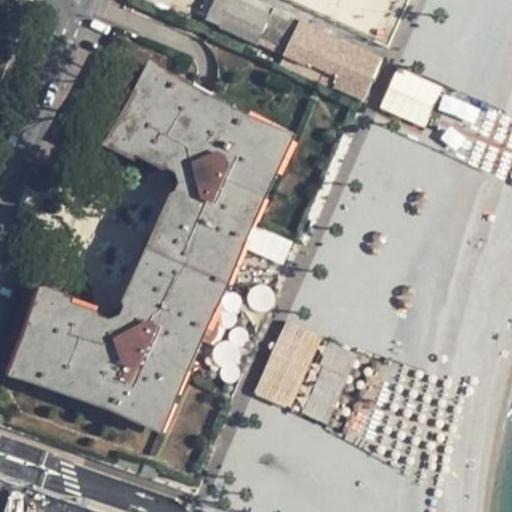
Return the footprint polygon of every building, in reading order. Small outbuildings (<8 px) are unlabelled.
[(269,15),(230,0),(214,0),(207,19),(259,43),(269,15)] [(378,59),(312,25),(312,35),(317,38),(310,48),(290,39),(282,60),(360,95),(378,59)] [(292,120),(150,53),(117,127),(192,159),(128,312),(46,281),(13,368),(170,423),(292,120)] [(424,128),(443,87),(397,66),(378,107),(424,128)] [(302,414),(328,424),(355,352),(328,342),(302,414)] [(100,511),(104,504),(0,469),(0,511),(100,511)]
